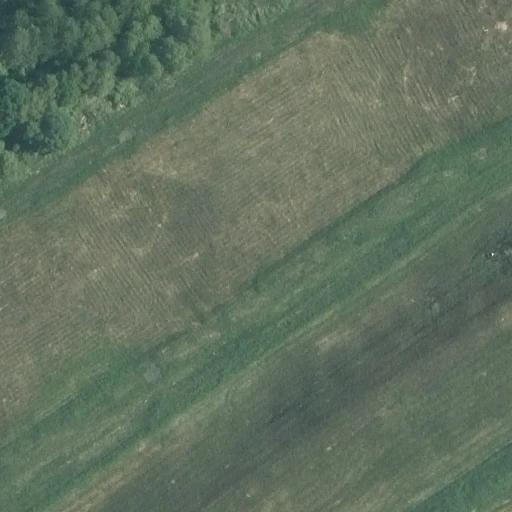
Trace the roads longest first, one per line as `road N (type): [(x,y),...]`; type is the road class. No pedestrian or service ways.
road 1 (track): [(0,498),(395,224),(511,154)]
road 2 (track): [(328,0),(0,217)]
